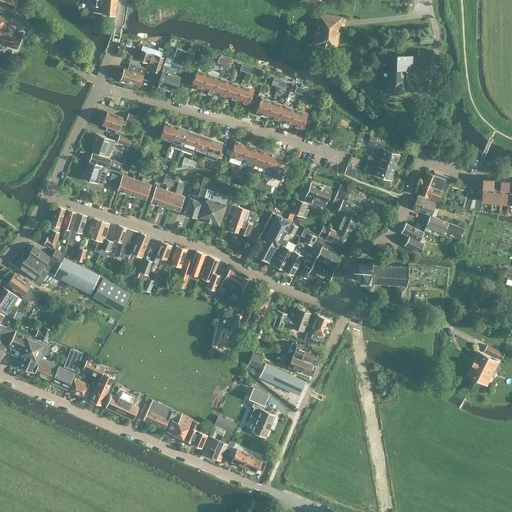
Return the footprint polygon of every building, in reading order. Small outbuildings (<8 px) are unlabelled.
[(0,0),(0,4),(13,10),(17,0),(0,0)] [(116,16),(117,0),(103,0),(102,14),(116,16)] [(24,33),(8,27),(11,19),(0,14),(0,42),(17,49),(24,33)] [(335,51),(342,18),(319,14),(312,46),(335,51)] [(176,92),(189,52),(177,48),(170,67),(164,65),(157,86),(176,92)] [(207,59),(210,50),(204,48),(201,56),(207,59)] [(149,82),(153,71),(159,73),(166,50),(164,49),(161,57),(141,50),(138,60),(154,65),(152,71),(141,67),(139,74),(124,69),(123,72),(121,73),(120,76),(121,77),(120,80),(139,86),(141,79),(149,82)] [(402,93),(404,65),(412,65),(412,57),(394,56),(393,70),(387,70),(386,92),(402,93)] [(202,89),(207,74),(196,70),(191,85),(202,89)] [(213,93),(218,78),(207,74),(202,89),(213,93)] [(226,97),(231,82),(218,78),(213,93),(226,97)] [(237,101),(242,86),(231,82),(226,97),(237,101)] [(248,105),(253,90),(242,86),(237,101),(248,105)] [(268,117),(273,102),(261,98),(256,113),(268,117)] [(279,121),(284,106),(273,102),(268,117),(279,121)] [(291,125),(296,110),(284,106),(279,121),(291,125)] [(302,128),(307,114),(296,110),(291,125),(302,128)] [(121,124),(122,120),(123,118),(107,112),(105,118),(103,118),(102,121),(103,123),(103,124),(108,126),(116,129),(119,130),(121,124)] [(137,123),(139,118),(128,114),(126,120),(137,123)] [(172,142),(177,127),(166,123),(160,138),(172,142)] [(143,149),(150,128),(145,126),(137,147),(134,155),(139,158),(142,148),(143,149)] [(183,146),(188,131),(177,127),(172,142),(183,146)] [(193,154),(194,149),(199,135),(188,131),(183,146),(189,148),(188,152),(193,154)] [(109,157),(114,141),(98,135),(93,151),(109,157)] [(128,146),(131,140),(120,135),(117,142),(128,146)] [(206,153),(211,139),(199,135),(194,149),(206,153)] [(381,149),(385,141),(372,136),(369,145),(381,149)] [(217,157),(223,143),(211,139),(206,153),(217,157)] [(242,161),(247,146),(236,142),(231,157),(242,161)] [(253,164),(258,150),(247,146),(242,161),(253,164)] [(395,167),(399,154),(383,149),(382,150),(379,149),(376,156),(380,157),(379,162),(395,167)] [(264,168),(270,153),(258,150),(253,164),(259,166),(264,168)] [(276,172),(281,157),(270,153),(264,168),(276,172)] [(100,184),(105,168),(99,166),(100,164),(108,167),(111,160),(92,154),(89,161),(89,162),(83,179),(100,184)] [(194,167),(196,162),(184,157),(182,162),(181,167),(187,167),(188,165),(194,167)] [(390,180),(395,167),(379,162),(376,168),(369,165),(366,172),(390,180)] [(356,171),(352,169),(353,166),(348,165),(344,173),(354,177),(356,171)] [(446,192),(451,179),(435,173),(434,175),(427,173),(423,183),(446,192)] [(115,186),(118,176),(113,174),(109,184),(115,186)] [(127,193),(132,179),(123,175),(118,190),(127,193)] [(275,187),(266,184),(267,181),(255,177),(252,186),(272,193),(275,187)] [(197,217),(204,197),(207,189),(210,180),(204,178),(202,186),(200,191),(197,201),(191,199),(186,213),(197,217)] [(136,197),(141,182),(132,179),(127,193),(136,197)] [(491,202),(494,180),(485,179),(483,201),(491,202)] [(500,203),(502,181),(494,180),(491,202),(500,203)] [(509,204),(511,182),(502,181),(500,203),(509,204)] [(145,200),(151,185),(141,182),(136,197),(145,200)] [(326,204),(331,191),(311,183),(306,196),(313,198),(312,202),(324,207),(326,203),(326,204)] [(443,202),(446,192),(423,183),(419,194),(443,202)] [(235,195),(238,188),(227,184),(224,191),(235,195)] [(160,205),(165,190),(156,187),(151,202),(160,205)] [(219,225),(226,204),(229,197),(207,189),(204,197),(197,217),(219,225)] [(170,208),(175,193),(165,190),(160,205),(170,208)] [(353,226),(361,208),(347,202),(349,195),(338,190),(333,202),(340,205),(337,211),(344,214),(341,221),(353,226)] [(179,211),(184,196),(175,193),(170,208),(179,211)] [(432,216),(437,204),(417,196),(412,209),(429,216),(432,216)] [(465,205),(467,197),(461,196),(459,204),(465,205)] [(302,216),(307,203),(297,199),(292,212),(302,216)] [(243,221),(247,210),(232,205),(229,213),(234,215),(229,229),(246,235),(252,224),(243,221)] [(58,230),(66,209),(56,206),(50,224),(55,225),(53,230),(52,230),(49,237),(47,237),(45,244),(54,247),(59,230),(58,230)] [(69,238),(77,213),(67,209),(62,227),(66,229),(63,237),(69,238)] [(285,232),(290,223),(291,222),(277,214),(276,215),(272,212),(257,242),(261,244),(255,256),(268,262),(276,247),(277,248),(285,232)] [(82,233),(87,216),(77,213),(69,238),(74,240),(77,232),(82,233)] [(464,228),(432,216),(429,216),(425,227),(460,239),(464,228)] [(105,238),(110,223),(93,218),(86,236),(98,240),(96,247),(101,249),(99,254),(106,257),(113,241),(105,238)] [(344,247),(353,226),(341,221),(336,233),(332,231),(332,230),(322,226),(318,237),(325,241),(325,239),(344,247)] [(293,236),(298,227),(290,223),(285,232),(293,236)] [(419,241),(423,232),(405,223),(401,232),(409,236),(405,245),(419,253),(424,244),(419,241)] [(129,257),(139,233),(119,226),(114,240),(124,244),(120,254),(119,257),(124,259),(125,256),(129,257)] [(142,258),(150,237),(139,233),(129,257),(129,258),(132,260),(135,255),(142,258)] [(311,246),(315,237),(308,233),(303,242),(311,246)] [(321,247),(324,241),(318,238),(315,244),(321,247)] [(167,261),(172,246),(161,242),(154,263),(151,271),(160,274),(163,266),(160,265),(162,259),(167,261)] [(283,270),(293,251),(283,245),(273,265),(283,270)] [(50,257),(34,246),(26,257),(43,268),(50,257)] [(198,277),(202,265),(206,255),(196,251),(193,262),(184,259),(187,250),(176,246),(170,264),(182,268),(175,285),(183,288),(188,273),(198,277)] [(70,258),(83,261),(86,250),(79,248),(78,251),(73,249),(70,258)] [(335,268),(340,257),(321,248),(316,258),(335,268)] [(60,264),(64,255),(55,251),(52,255),(53,257),(52,260),(60,264)] [(293,275),(303,256),(293,251),(283,270),(293,275)] [(211,282),(219,260),(207,255),(206,255),(202,265),(205,266),(202,273),(200,277),(211,282)] [(43,268),(26,257),(19,267),(35,279),(43,268)] [(91,294),(100,276),(64,258),(55,276),(91,294)] [(328,283),(335,268),(316,258),(311,269),(305,266),(300,276),(306,279),(308,274),(328,283)] [(146,281),(153,262),(145,259),(138,278),(146,281)] [(406,286),(408,266),(408,265),(407,265),(407,266),(399,266),(399,264),(398,264),(398,266),(390,265),(390,263),(389,265),(381,264),(382,263),(381,263),(380,264),(372,263),(373,262),(372,262),(371,266),(358,265),(356,278),(370,279),(369,283),(370,283),(370,282),(378,283),(378,284),(379,284),(379,283),(387,283),(387,285),(388,285),(388,284),(396,284),(396,286),(397,286),(395,303),(404,303),(406,286)] [(242,290),(248,280),(230,270),(220,286),(237,296),(241,290),(242,290)] [(38,292),(14,274),(6,284),(22,296),(26,291),(34,297),(38,292)] [(121,312),(131,294),(103,278),(93,296),(121,312)] [(150,292),(154,283),(147,280),(147,281),(146,281),(143,289),(150,292)] [(263,315),(273,290),(262,285),(254,304),(249,301),(251,296),(246,293),(239,310),(238,310),(230,328),(238,330),(241,323),(255,329),(261,315),(263,315)] [(0,308),(7,313),(18,297),(3,287),(0,291),(0,308)] [(20,321),(24,312),(18,309),(14,318),(20,321)] [(303,332),(310,313),(298,309),(294,319),(291,327),(303,332)] [(291,327),(294,319),(287,316),(287,314),(277,310),(271,325),(282,329),(284,324),(291,327)] [(321,343),(330,320),(317,314),(315,320),(313,319),(309,327),(310,327),(312,328),(308,338),(321,343)] [(40,353),(43,345),(36,342),(36,340),(0,324),(0,334),(1,335),(1,341),(0,341),(0,360),(5,350),(17,356),(18,353),(22,355),(17,366),(33,373),(41,353),(40,353)] [(46,342),(51,330),(40,325),(35,337),(46,342)] [(220,327),(215,342),(230,347),(235,332),(220,327)] [(266,343),(271,332),(265,330),(260,340),(266,343)] [(313,363),(317,352),(297,344),(292,343),(290,348),(294,350),(292,355),(313,363)] [(505,354),(488,345),(485,351),(502,359),(505,354)] [(73,349),(66,368),(76,372),(83,353),(73,349)] [(259,368),(264,357),(252,353),(248,364),(259,368)] [(493,372),(498,362),(480,353),(469,374),(487,383),(492,374),(495,376),(496,373),(493,372)] [(308,374),(313,363),(292,355),(290,361),(286,359),(283,365),(288,366),(288,367),(308,374)] [(49,380),(56,365),(41,358),(34,373),(49,380)] [(88,373),(93,362),(86,359),(82,370),(88,373)] [(101,405),(113,377),(103,373),(105,368),(93,362),(88,373),(99,378),(90,400),(101,405)] [(305,382),(266,364),(260,376),(299,394),(305,382)] [(58,366),(50,383),(67,390),(75,373),(58,366)] [(83,397),(89,385),(75,379),(69,390),(83,397)] [(275,415),(262,409),(264,405),(268,395),(253,388),(248,398),(254,401),(252,406),(254,407),(250,416),(256,419),(251,431),(265,437),(275,415)] [(138,407),(111,394),(105,407),(133,419),(138,407)] [(183,440),(192,419),(152,400),(143,420),(164,429),(163,430),(167,432),(183,440)] [(232,432),(236,424),(221,417),(217,425),(214,424),(209,435),(214,437),(215,438),(217,433),(223,435),(226,429),(232,432)] [(207,435),(196,431),(199,423),(193,420),(184,440),(191,443),(201,448),(202,448),(207,435)] [(227,443),(232,432),(226,429),(223,435),(221,440),(227,443)] [(221,440),(215,438),(214,437),(210,447),(215,449),(212,457),(220,461),(227,443),(221,440)] [(262,471),(268,457),(235,443),(233,447),(237,449),(231,462),(255,472),(257,469),(262,471)] [(229,456),(233,448),(227,445),(223,454),(229,456)]
